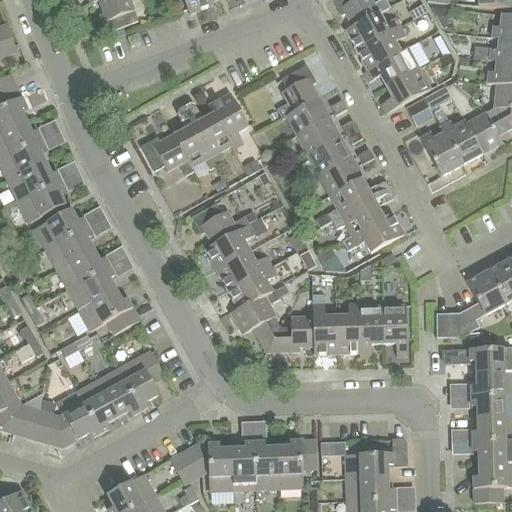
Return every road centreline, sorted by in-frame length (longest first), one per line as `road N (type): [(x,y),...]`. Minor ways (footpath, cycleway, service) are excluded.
road 1 (residential): [(511,234),(449,268),(330,52),(293,10)]
road 2 (residential): [(224,390),(67,97)]
road 3 (residential): [(432,511),(428,416),(409,398),(255,404),(224,390)]
road 4 (residential): [(67,97),(293,10)]
road 5 (residential): [(58,476),(224,390)]
